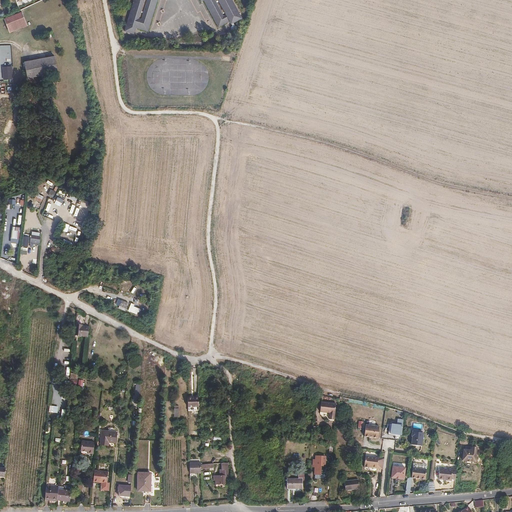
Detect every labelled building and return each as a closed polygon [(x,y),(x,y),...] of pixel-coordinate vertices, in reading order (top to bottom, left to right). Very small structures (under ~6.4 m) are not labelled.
[(132,0),(123,30),(133,33),(135,27),(147,31),(156,0),(199,0),(200,1),(201,0),(202,0),(217,27),(228,21),(229,24),(240,18),(235,7),(234,7),(231,2),(232,1),(231,0),(132,0)] [(26,26),(21,12),(5,18),(10,32),(26,26)] [(55,56),(25,61),(28,79),(58,73),(55,56)] [(2,66),(2,80),(12,79),(12,66),(2,66)] [(60,207),(63,200),(56,197),(53,203),(60,207)] [(81,211),(75,209),(73,216),(79,218),(81,211)] [(24,222),(32,223),(33,215),(25,215),(24,222)] [(16,243),(18,227),(11,226),(9,242),(16,243)] [(39,245),(40,233),(31,232),(29,244),(39,245)] [(117,309),(139,318),(142,310),(133,306),(134,305),(117,299),(115,304),(118,305),(117,309)] [(82,326),(76,325),(75,331),(75,336),(88,337),(89,328),(82,327),(82,326)] [(199,403),(188,403),(188,412),(199,412),(199,403)] [(331,418),(333,405),(323,404),(321,417),(331,418)] [(400,435),(401,420),(395,419),(395,425),(388,424),(386,435),(389,435),(389,433),(394,434),(393,439),(398,439),(398,435),(400,435)] [(116,445),(117,434),(101,432),(100,445),(108,446),(108,444),(116,445)] [(422,447),(422,433),(410,432),(409,447),(422,447)] [(93,454),(94,442),(82,441),(81,451),(88,452),(87,453),(93,454)] [(471,447),(471,451),(465,450),(464,461),(477,463),(479,448),(471,447)] [(324,466),(325,457),(316,456),(316,460),(314,460),(313,466),(315,466),(314,474),(320,474),(321,466),(324,466)] [(369,466),(371,467),(373,457),(365,456),(364,467),(369,468),(369,466)] [(384,458),(383,458),(373,457),(371,467),(382,468),(384,458)] [(401,480),(403,469),(390,467),(389,478),(401,480)] [(443,479),(455,481),(456,468),(452,467),(451,470),(441,469),(439,480),(443,480),(443,479)] [(190,479),(201,478),(201,468),(190,469),(190,479)] [(423,479),(424,470),(410,468),(409,478),(423,479)] [(95,471),(94,481),(101,482),(100,490),(110,491),(112,474),(95,471)] [(150,486),(151,477),(143,477),(143,479),(138,479),(137,491),(150,492),(150,494),(153,494),(153,486),(150,486)] [(302,488),(302,479),(287,479),(287,488),(302,488)] [(359,489),(358,481),(344,483),(345,491),(359,489)] [(118,496),(130,497),(131,487),(119,486),(118,496)] [(51,499),(57,500),(58,497),(58,490),(59,487),(51,487),(51,489),(46,488),(45,497),(45,500),(51,500),(51,499)] [(57,500),(70,502),(71,491),(58,490),(58,497),(57,500)]
